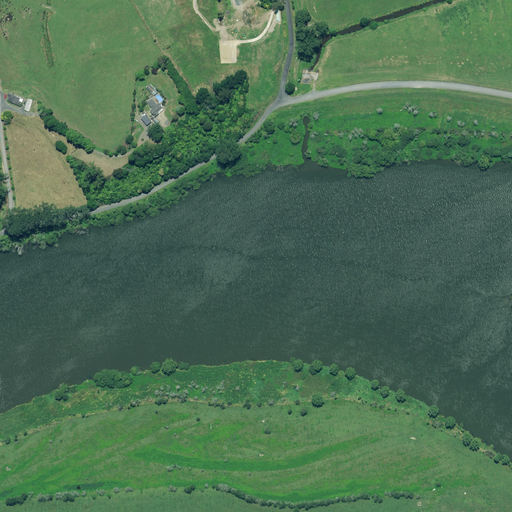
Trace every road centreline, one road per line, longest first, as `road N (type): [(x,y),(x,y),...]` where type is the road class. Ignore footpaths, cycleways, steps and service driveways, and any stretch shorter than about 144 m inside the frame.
road 1 (unclassified): [(282,102),(235,144),(148,192),(0,235)]
road 2 (unclassified): [(282,102),(389,84),(511,95)]
